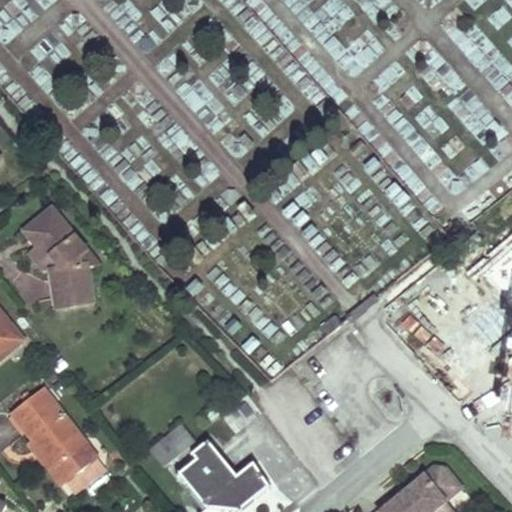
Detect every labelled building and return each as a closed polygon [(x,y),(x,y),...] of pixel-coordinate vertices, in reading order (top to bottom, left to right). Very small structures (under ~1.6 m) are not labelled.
[(86,255),(51,211),(24,233),(38,251),(43,248),(49,255),(53,273),(49,274),(57,311),(93,305),(86,269),(81,270),(79,260),(86,255)] [(43,248),(38,251),(29,258),(41,275),(49,274),(53,273),(49,255),(43,248)] [(95,266),(86,255),(79,260),(81,270),(86,269),(95,266)] [(398,299),(408,312),(418,325),(460,293),(440,267),(398,299)] [(375,295),(347,317),(349,319),(364,307),(368,311),(380,301),(375,295)] [(321,327),(324,331),(327,336),(342,324),(335,315),(321,327)] [(15,337),(0,318),(0,361),(6,356),(1,349),(15,337)] [(21,344),(15,337),(1,349),(6,356),(21,344)] [(88,448),(43,391),(13,416),(34,444),(57,472),(88,448)] [(166,472),(196,445),(182,428),(150,454),(166,472)] [(241,511),(271,488),(255,463),(238,476),(209,441),(193,455),(197,459),(179,474),(209,510),(206,511),(241,511)] [(57,472),(34,444),(28,449),(51,478),(57,472)] [(447,469),(435,468),(382,511),(435,511),(447,502),(463,489),(447,469)] [(455,511),(447,502),(435,511),(455,511)]
